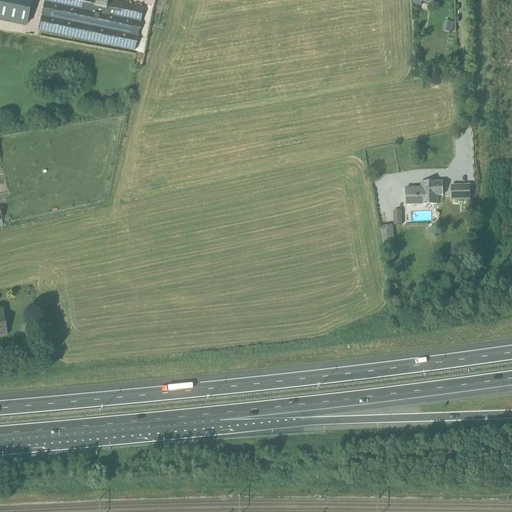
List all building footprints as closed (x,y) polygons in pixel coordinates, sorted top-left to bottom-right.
[(0,0),(0,22),(30,28),(35,0),(0,0)] [(135,51),(144,8),(105,0),(44,0),(38,31),(135,51)] [(438,196),(443,196),(442,182),(421,183),(421,188),(406,189),(406,206),(438,205),(438,196)] [(471,185),(451,185),(451,202),(471,201),(471,185)] [(394,225),(402,225),(402,210),(393,211),(394,225)] [(394,250),(391,226),(381,227),(384,251),(394,250)]
